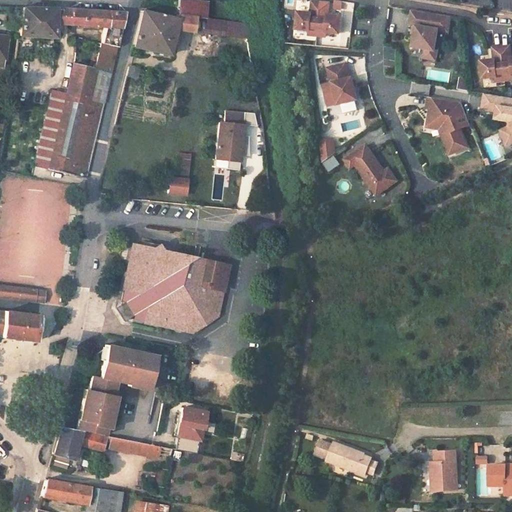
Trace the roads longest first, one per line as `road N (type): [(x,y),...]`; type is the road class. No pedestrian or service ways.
road 1 (track): [(511,164),(393,228),(268,228)]
road 2 (residential): [(27,450),(49,423),(77,322),(94,213)]
road 3 (residential): [(94,213),(93,182),(136,0)]
road 4 (residential): [(374,0),(370,65),(417,192)]
road 5 (residential): [(94,213),(268,228)]
road 6 (residential): [(511,431),(424,435),(392,448)]
